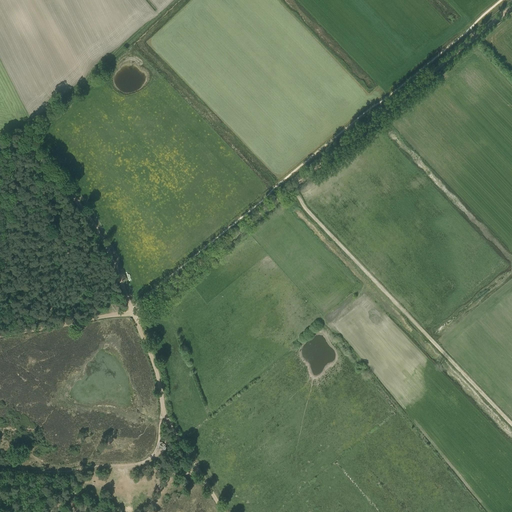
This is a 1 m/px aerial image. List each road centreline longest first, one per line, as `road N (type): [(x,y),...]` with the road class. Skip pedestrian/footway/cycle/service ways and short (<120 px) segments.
road 1 (track): [(135,317),(511,6)]
road 2 (track): [(0,145),(39,158),(97,229),(154,363),(164,416),(223,511)]
road 3 (track): [(0,337),(134,313)]
